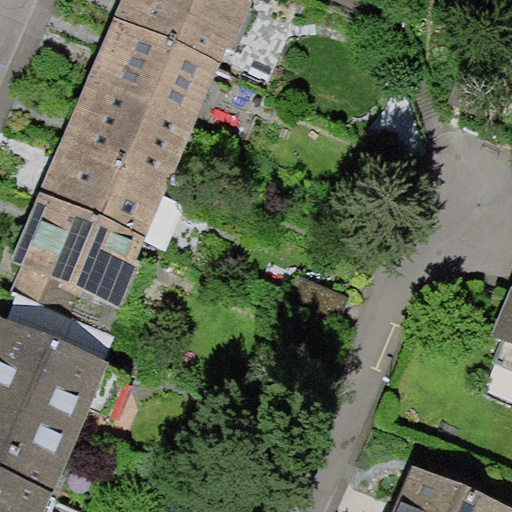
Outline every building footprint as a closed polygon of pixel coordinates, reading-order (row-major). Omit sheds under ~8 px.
[(134,0),(122,30),(213,69),(221,49),(233,54),(251,13),(222,0),(134,0)] [(213,69),(122,30),(105,69),(96,89),(188,129),(213,69)] [(71,149),(162,188),(188,129),(96,89),(80,127),(71,149)] [(47,204),(138,243),(162,188),(71,149),(54,186),(47,204)] [(16,298),(72,322),(85,293),(123,310),(141,268),(129,263),(138,243),(47,204),(26,253),(20,265),(25,267),(12,297),(16,298)] [(287,307),(336,328),(348,299),(299,278),(287,307)] [(0,403),(73,435),(114,340),(72,322),(16,298),(4,328),(0,325),(0,403)] [(511,309),(498,341),(504,343),(495,363),(511,369),(511,309)] [(73,435),(0,403),(0,478),(32,492),(42,468),(56,474),(73,435)] [(502,511),(417,476),(401,511),(502,511)] [(32,492),(0,478),(0,511),(51,511),(56,502),(32,492)]
